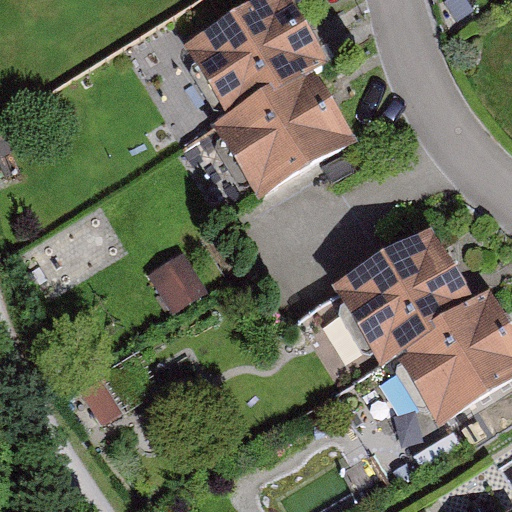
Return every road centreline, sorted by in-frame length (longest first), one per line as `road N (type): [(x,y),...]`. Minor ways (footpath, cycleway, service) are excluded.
road 1 (residential): [(397,0),(419,67),(465,156),(511,201)]
road 2 (track): [(102,511),(29,402),(0,328)]
